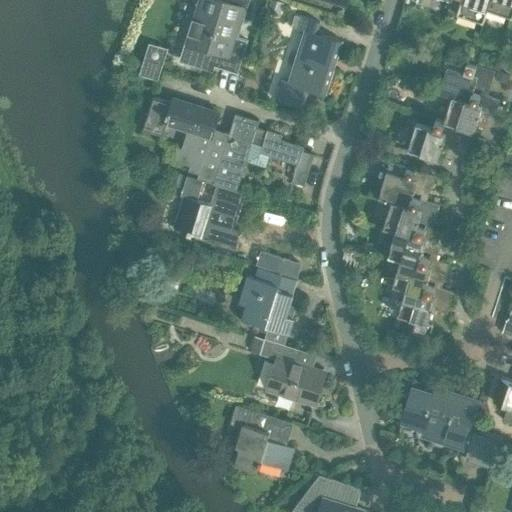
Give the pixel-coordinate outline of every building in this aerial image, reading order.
[(236,37),(247,0),(199,0),(197,8),(186,44),(191,45),(187,57),(237,73),(248,40),(236,37)] [(483,21),(487,8),(489,0),(460,0),(457,13),(483,21)] [(511,0),(489,0),(487,8),(511,16),(511,0)] [(326,94),(343,41),(316,32),(320,22),(295,14),(291,26),(304,30),(288,82),(326,94)] [(158,80),(168,48),(149,42),(139,74),(158,80)] [(490,85),(495,70),(476,64),(475,65),(468,63),(469,60),(463,58),(458,60),(446,56),(443,66),(447,67),(439,92),(452,96),(469,102),(472,92),(476,80),(490,85)] [(474,131),(481,109),(495,114),(500,99),(481,93),(480,94),(472,92),(469,102),(452,96),(444,120),(436,118),(435,119),(463,128),(474,131)] [(214,183),(229,133),(214,128),(219,112),(173,98),(172,102),(153,96),(143,129),(163,136),(167,122),(188,129),(182,148),(177,146),(173,160),(190,166),(189,170),(199,174),(197,178),(214,183)] [(297,164),(292,181),(304,185),(314,154),(303,150),(304,146),(281,138),(282,133),(267,129),(266,134),(255,131),(258,121),(235,113),(214,183),(237,190),(246,161),(266,167),(270,155),(297,164)] [(459,141),(463,128),(435,119),(432,128),(416,123),(408,149),(438,158),(445,137),(459,141)] [(412,197),(416,185),(430,190),(435,175),(415,169),(415,170),(406,168),(403,176),(387,171),(379,198),(391,202),(409,207),(412,197)] [(511,176),(500,173),(497,182),(496,182),(494,189),(495,189),(487,215),(486,215),(484,222),(485,223),(476,249),(475,248),(473,255),(474,256),(471,265),(491,271),(505,277),(511,279),(511,176)] [(236,220),(245,193),(237,190),(214,183),(197,178),(187,175),(181,195),(184,196),(174,227),(188,231),(187,233),(192,235),(192,233),(237,246),(242,230),(231,227),(233,219),(236,220)] [(414,236),(417,226),(420,215),(435,219),(439,204),(420,198),(420,199),(412,197),(409,207),(391,202),(383,227),(396,231),(414,236)] [(421,255),(425,244),(440,248),(444,233),(425,227),(424,229),(417,226),(414,236),(396,231),(388,256),(401,260),(418,265),(421,255)] [(426,284),(430,273),(444,277),(449,263),(429,256),(429,258),(421,255),(418,265),(401,260),(393,285),(405,289),(423,294),(426,284)] [(286,316),(289,306),(293,294),(277,289),(282,274),(259,267),(256,278),(248,275),(243,291),(250,293),(242,318),(269,327),(265,339),(283,344),(287,332),(289,333),(294,318),(286,316)] [(425,322),(429,307),(430,301),(449,307),(454,292),(434,286),(434,287),(426,284),(423,294),(405,289),(398,314),(414,319),(410,332),(429,338),(433,324),(425,322)] [(313,403),(323,371),(306,366),(310,353),(283,344),(265,339),(265,338),(260,354),(279,360),(270,389),(313,403)] [(511,382),(501,379),(491,411),(505,415),(503,420),(511,422),(511,382)] [(500,441),(469,431),(478,402),(445,392),(443,399),(412,389),(402,420),(425,427),(423,435),(464,447),(464,446),(470,448),(466,459),(492,467),(500,441)] [(282,443),(289,421),(236,405),(230,423),(242,427),(236,447),(240,448),(235,463),(258,470),(259,464),(261,465),(262,461),(287,469),(295,447),(282,443)] [(319,475),(293,509),(302,511),(365,511),(366,509),(355,505),(361,488),(319,475)]
